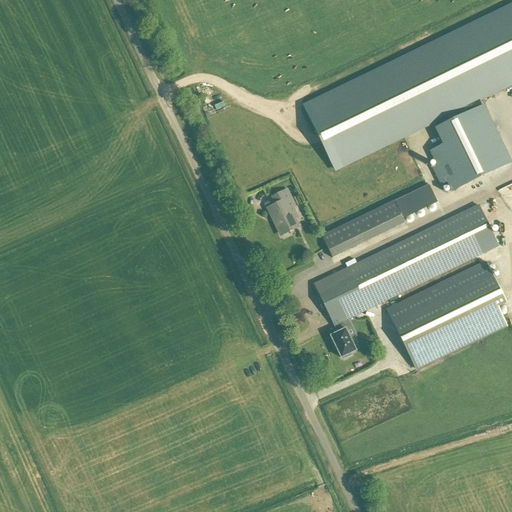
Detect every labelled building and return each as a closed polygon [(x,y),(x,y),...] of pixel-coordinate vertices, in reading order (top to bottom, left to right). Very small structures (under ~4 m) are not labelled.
[(453,190),(509,163),(479,101),(511,84),(511,9),(305,109),(335,171),(434,123),(444,144),(430,151),(437,167),(433,169),(441,186),(450,182),(453,190)] [(394,202),(402,219),(437,202),(429,185),(394,202)] [(287,191),(276,196),(279,203),(268,209),(280,236),(299,227),(290,209),(295,207),(287,191)] [(332,258),(404,224),(393,202),(321,236),(332,258)] [(315,287),(334,327),(341,323),(500,247),(479,205),(313,284),(315,287)] [(486,262),(385,310),(415,372),(505,328),(496,310),(506,305),(486,262)] [(337,336),(330,339),(340,361),(356,354),(350,343),(356,340),(347,322),(334,328),(337,336)]
